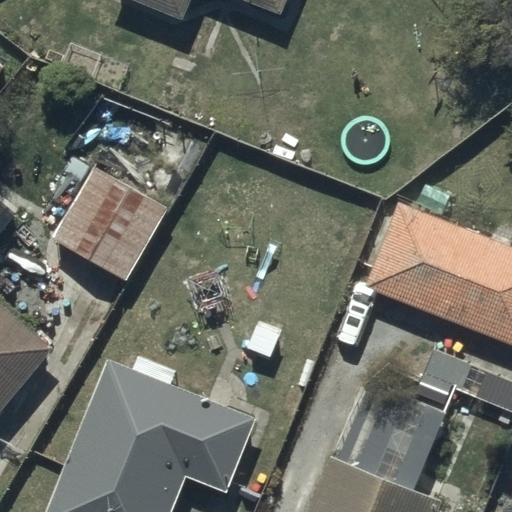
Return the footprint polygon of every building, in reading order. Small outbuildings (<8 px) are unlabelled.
[(126,285),(167,209),(90,167),(49,243),(126,285)] [(511,235),(397,189),(362,275),(511,334),(511,235)] [(0,395),(51,335),(0,291),(0,395)] [(255,406),(107,346),(39,511),(165,511),(184,466),(224,482),(255,406)] [(432,511),(441,491),(328,444),(299,511),(432,511)]
